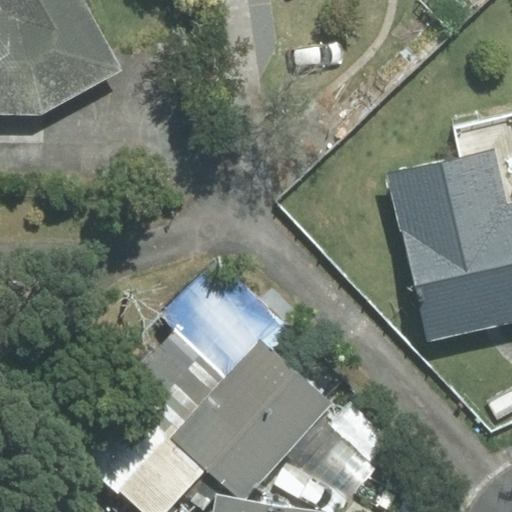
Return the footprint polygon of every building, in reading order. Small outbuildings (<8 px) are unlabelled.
[(0,0),(0,110),(39,111),(118,70),(78,0),(0,0)] [(461,159),(389,176),(428,341),(511,321),(511,119),(511,120),(455,133),(461,159)] [(161,511),(207,464),(177,437),(228,379),(174,328),(70,438),(148,511),(161,511)] [(328,402),(260,342),(228,379),(177,437),(207,464),(245,497),(288,448),(315,418),(328,402)] [(351,500),(377,469),(315,418),(288,448),(351,500)] [(287,511),(219,501),(217,511),(287,511)]
